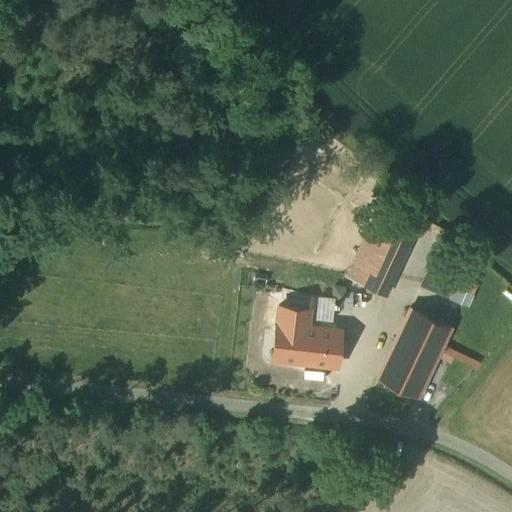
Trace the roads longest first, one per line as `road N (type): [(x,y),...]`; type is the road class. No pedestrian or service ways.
road 1 (unclassified): [(511,482),(453,446),(384,426),(0,385)]
road 2 (track): [(423,438),(511,334)]
